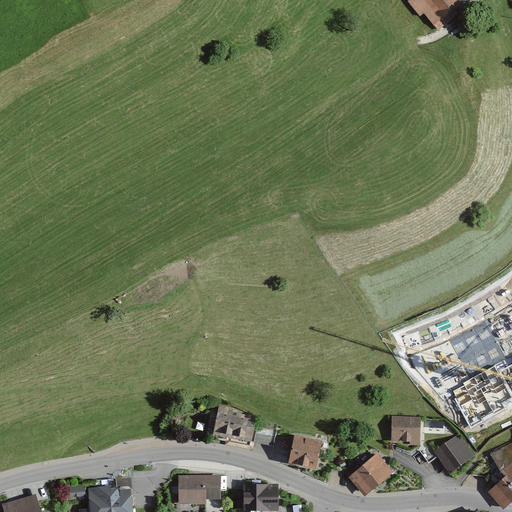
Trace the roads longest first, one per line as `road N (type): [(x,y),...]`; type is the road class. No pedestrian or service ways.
road 1 (tertiary): [(336,500),(240,460),(179,452),(0,485)]
road 2 (tertiary): [(501,511),(470,498),(368,507),(336,500)]
